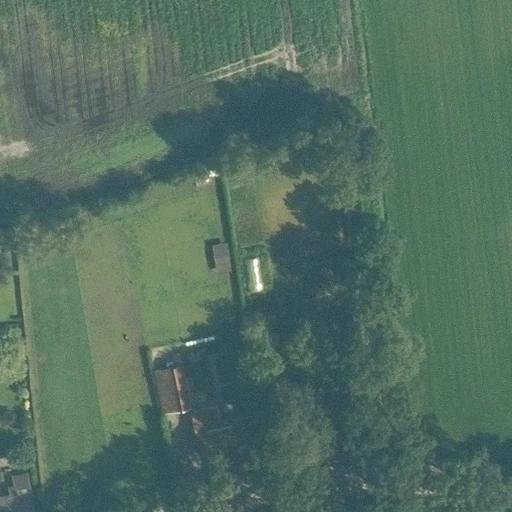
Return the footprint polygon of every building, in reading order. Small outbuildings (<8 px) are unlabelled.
[(220,253),(233,252),(231,226),(218,227),(220,253)] [(244,338),(229,341),(237,384),(252,381),(244,338)] [(155,368),(163,411),(192,406),(184,363),(155,368)] [(284,371),(261,374),(263,393),(286,391),(284,371)] [(307,385),(286,385),(287,401),(307,401),(307,385)] [(305,411),(304,432),(353,433),(353,409),(342,409),(343,400),(310,399),(309,411),(305,411)] [(192,410),(201,454),(262,441),(256,413),(222,420),(219,404),(192,410)] [(10,493),(0,494),(0,511),(34,511),(30,489),(10,493)]
